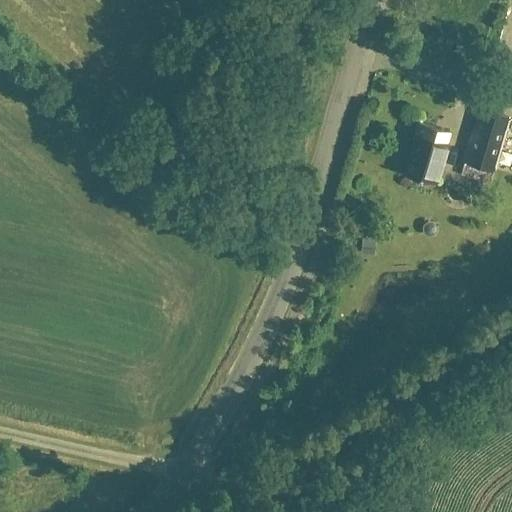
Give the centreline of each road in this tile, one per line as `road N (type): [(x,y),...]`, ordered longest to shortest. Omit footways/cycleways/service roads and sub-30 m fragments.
road 1 (tertiary): [(368,0),(269,317),(221,415),(149,511)]
road 2 (track): [(511,335),(283,472),(237,488),(176,480)]
